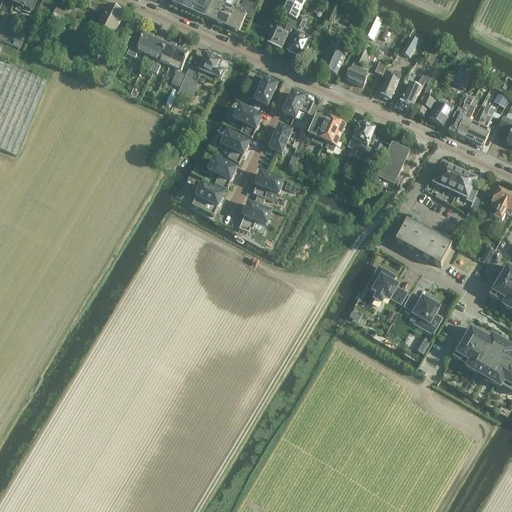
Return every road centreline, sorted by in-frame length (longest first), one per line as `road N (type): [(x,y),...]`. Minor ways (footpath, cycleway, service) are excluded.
road 1 (unclassified): [(477,300),(385,244),(442,146)]
road 2 (tertiary): [(293,78),(120,0)]
road 3 (tertiary): [(442,146),(293,78)]
road 4 (residential): [(293,78),(231,215)]
